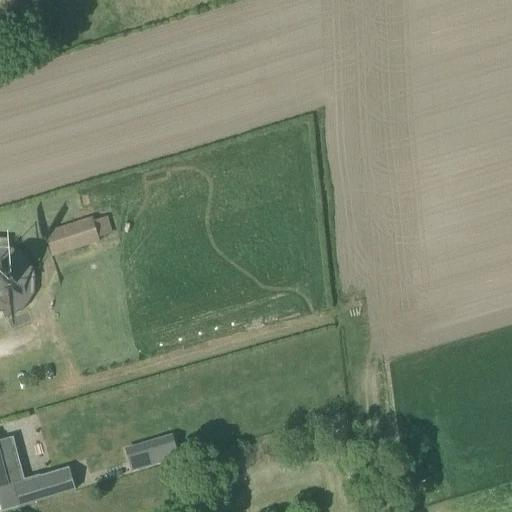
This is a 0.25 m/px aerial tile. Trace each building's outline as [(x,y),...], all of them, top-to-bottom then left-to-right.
[(103,207),(49,223),(56,248),(111,232),(103,207)] [(6,317),(7,316),(24,309),(34,293),(34,272),(24,255),(8,247),(9,239),(0,238),(0,312),(4,313),(6,317)] [(0,486),(7,485),(4,474),(19,470),(10,438),(0,440),(0,486)] [(205,451),(209,467),(244,458),(240,442),(205,451)] [(148,466),(141,443),(125,448),(132,471),(148,466)] [(20,506),(75,489),(69,472),(14,488),(20,506)]
